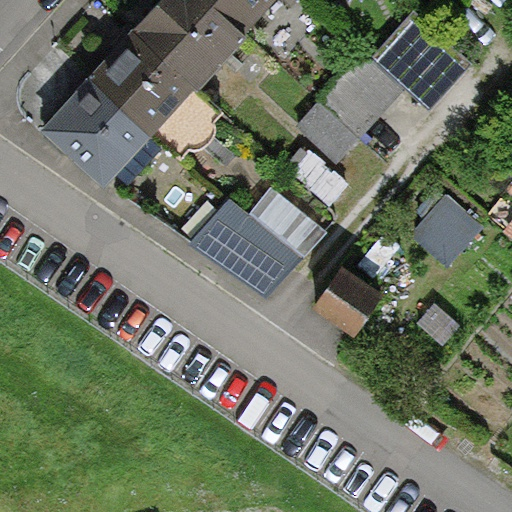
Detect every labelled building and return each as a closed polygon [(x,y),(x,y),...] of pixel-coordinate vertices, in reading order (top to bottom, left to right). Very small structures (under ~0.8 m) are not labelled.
[(177,0),(129,52),(193,108),(246,52),(179,0),(177,0)] [(179,0),(246,52),(292,1),(289,0),(179,0)] [(344,72),(384,109),(402,89),(419,105),(467,54),(424,12),(377,61),(365,50),(344,72)] [(193,108),(129,52),(87,94),(152,150),(193,108)] [(87,94),(44,136),(113,196),(152,150),(87,94)] [(298,126),(338,161),(360,136),(320,101),(298,126)] [(192,242),(271,296),(304,258),(234,197),(192,242)]
